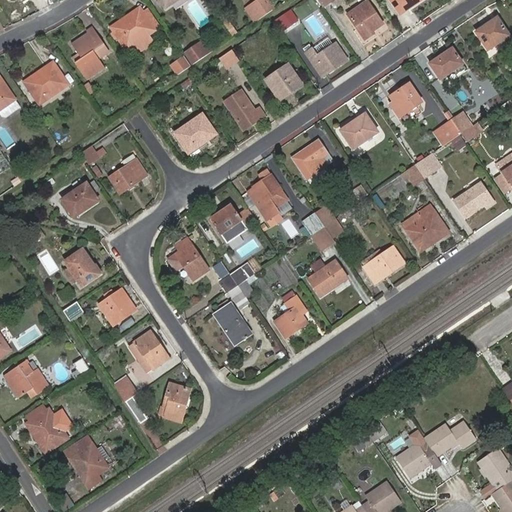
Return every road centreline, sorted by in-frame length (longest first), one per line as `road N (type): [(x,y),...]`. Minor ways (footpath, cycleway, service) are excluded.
road 1 (residential): [(476,0),(190,193)]
road 2 (residential): [(233,412),(511,222)]
road 3 (residential): [(190,193),(149,224),(139,265),(233,412)]
road 4 (residential): [(91,511),(233,412)]
